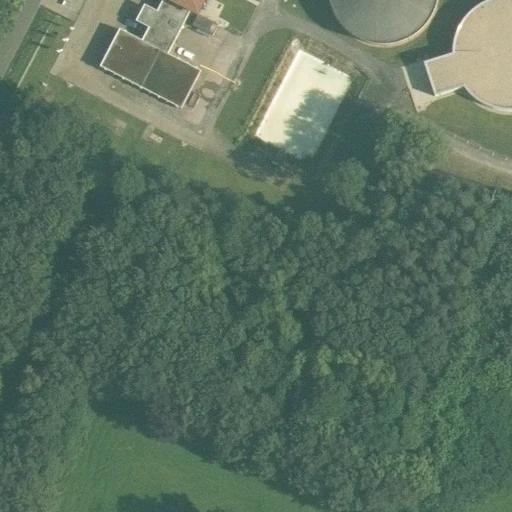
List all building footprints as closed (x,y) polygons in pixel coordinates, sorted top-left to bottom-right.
[(149,29),(142,43),(168,56),(190,12),(166,0),(164,0),(158,12),(152,9),(144,26),(149,29)] [(199,17),(207,0),(166,0),(190,12),(199,17)] [(328,0),(330,4),(332,12),(336,18),(338,23),(344,30),(350,35),(357,39),(363,42),(370,44),(378,46),(390,46),(400,43),(409,39),(418,33),(426,25),(430,20),(433,13),(435,8),(437,0),(328,0)] [(219,27),(199,17),(193,29),(213,39),(219,27)] [(200,72),(168,56),(142,43),(120,31),(100,68),(181,110),(200,72)] [(346,79),(296,54),(255,135),(305,161),(346,79)]
